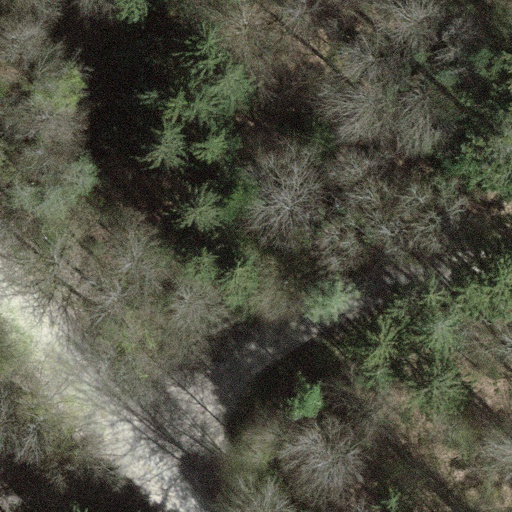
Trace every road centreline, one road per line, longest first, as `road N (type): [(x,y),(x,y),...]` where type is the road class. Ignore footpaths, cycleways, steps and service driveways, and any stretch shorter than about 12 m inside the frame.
road 1 (track): [(0,497),(85,479),(127,454),(223,356),(270,325),(327,303),(511,261)]
road 2 (unclassified): [(173,511),(0,302)]
